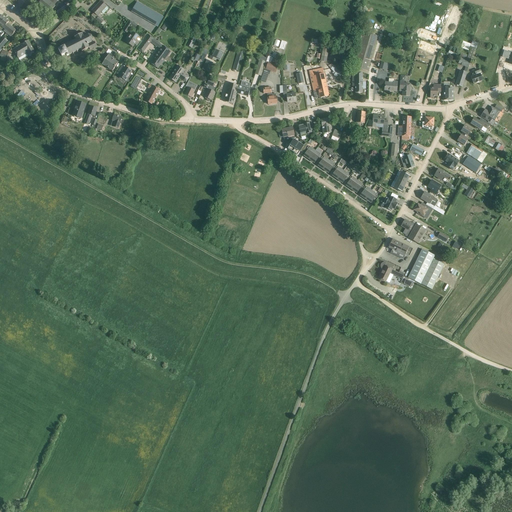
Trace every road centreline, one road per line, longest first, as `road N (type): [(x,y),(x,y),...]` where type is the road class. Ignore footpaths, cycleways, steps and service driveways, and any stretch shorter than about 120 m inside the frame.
road 1 (track): [(0,135),(214,255),(309,274),(343,301)]
road 2 (unclassified): [(258,511),(326,330),(357,282)]
road 3 (tertiary): [(238,120),(344,105),(453,106)]
road 4 (track): [(511,371),(416,323),(357,282)]
road 5 (tertiary): [(191,121),(83,95),(46,62)]
road 6 (residential): [(391,231),(453,106)]
road 7 (residential): [(391,231),(293,158)]
